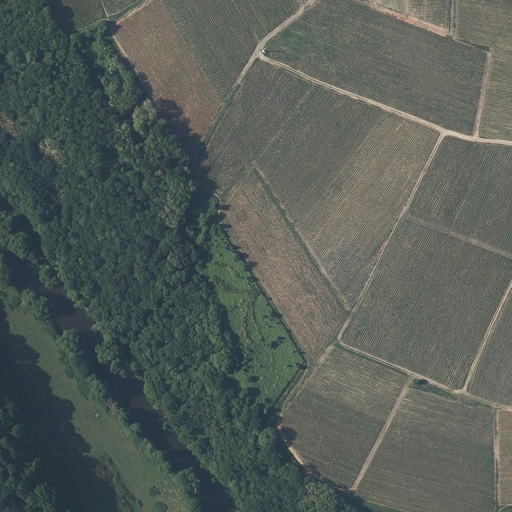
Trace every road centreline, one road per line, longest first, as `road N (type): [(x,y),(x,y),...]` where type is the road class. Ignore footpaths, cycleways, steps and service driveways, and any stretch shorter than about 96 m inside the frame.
road 1 (track): [(334,338),(443,132),(256,54),(192,163)]
road 2 (track): [(351,313),(253,165),(220,196)]
road 3 (track): [(453,0),(451,36),(489,51),(473,140)]
road 4 (track): [(412,375),(348,494)]
